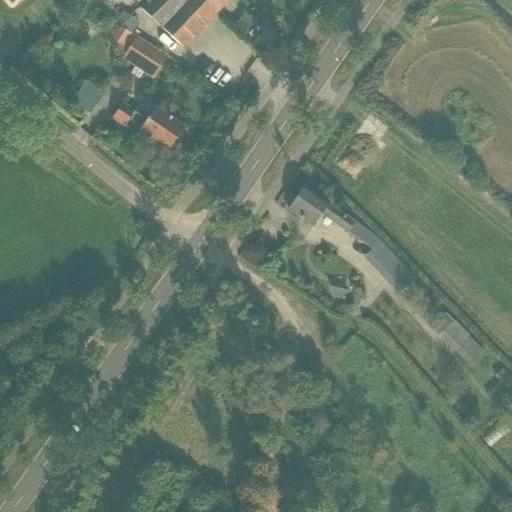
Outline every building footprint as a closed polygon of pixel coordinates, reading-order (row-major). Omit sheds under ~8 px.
[(148,0),(140,9),(183,48),(227,1),(225,0),(148,0)] [(166,58),(136,38),(123,58),(153,78),(166,58)] [(86,82),(70,99),(85,113),(101,96),(86,82)] [(146,122),(122,105),(112,118),(152,146),(154,143),(167,152),(183,129),(156,109),(146,122)] [(288,210),(312,226),(320,215),(372,250),(363,259),(397,296),(413,279),(381,243),(354,224),(304,187),(288,210)] [(439,335),(471,369),(485,355),(468,337),(469,336),(455,321),(453,323),(444,313),(429,327),(437,336),(439,335)]
